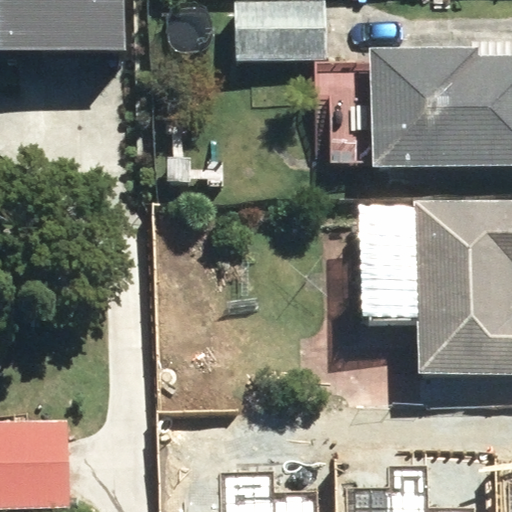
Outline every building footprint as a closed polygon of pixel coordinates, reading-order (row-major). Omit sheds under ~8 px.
[(0,0),(0,67),(125,61),(121,0),(0,0)] [(330,2),(245,0),(232,0),(231,67),(328,69),(330,2)] [(332,165),(378,166),(511,166),(511,57),(379,56),(378,93),(333,93),(332,165)] [(511,205),(427,206),(427,220),(367,220),(367,333),(426,333),(426,390),(511,389),(511,205)] [(70,511),(74,419),(0,415),(0,509),(69,511),(70,511)] [(511,511),(511,452),(439,452),(439,482),(406,482),(405,511),(511,511)]
